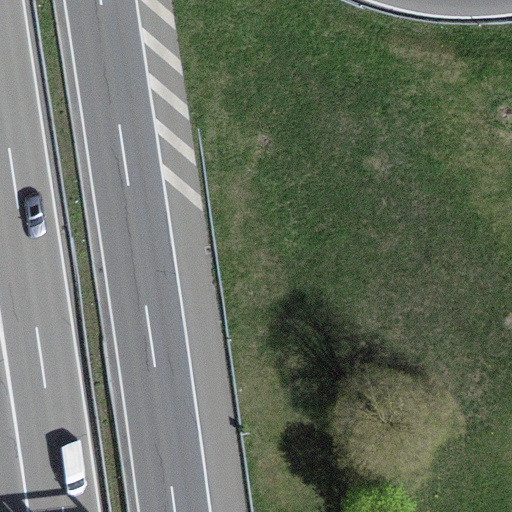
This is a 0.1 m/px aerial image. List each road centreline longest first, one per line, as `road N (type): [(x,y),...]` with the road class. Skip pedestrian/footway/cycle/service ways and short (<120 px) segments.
road 1 (motorway): [(174,511),(100,0)]
road 2 (motorway): [(0,89),(40,354),(54,511)]
